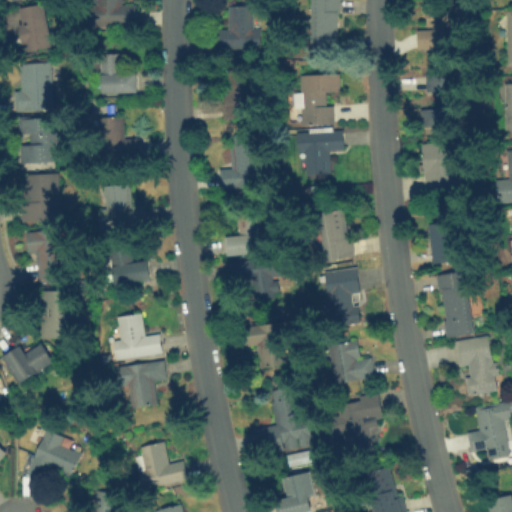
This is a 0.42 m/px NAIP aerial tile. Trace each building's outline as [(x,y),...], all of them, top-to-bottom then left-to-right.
[(89,0),(90,24),(135,23),(135,2),(120,2),(120,0),(89,0)] [(310,0),(310,39),(338,39),(338,0),(310,0)] [(49,45),(44,2),(16,6),(22,49),(49,45)] [(219,28),(219,46),(252,46),(252,3),(225,3),(225,28),(219,28)] [(415,27),(415,46),(454,46),(454,6),(425,6),(425,27),(415,27)] [(136,90),(136,70),(121,70),(121,51),(100,51),(100,91),(136,90)] [(51,108),(50,60),(17,60),(17,108),(51,108)] [(222,115),(250,115),(250,68),(222,68),(222,115)] [(337,71),(301,72),(302,123),(332,122),(332,103),(325,104),(325,90),(338,90),(337,71)] [(455,124),(456,71),(427,71),(426,124),(455,124)] [(511,79),(502,80),(503,128),(511,127),(511,79)] [(122,114),(97,115),(98,155),(137,153),(136,136),(122,136),(122,114)] [(19,160),(56,160),(55,115),(19,115),(19,160)] [(327,147),(341,147),(341,128),(295,128),(296,149),(304,149),(305,172),(328,171),(327,147)] [(421,140),(423,187),(458,185),(456,139),(421,140)] [(229,166),(219,166),(219,185),(259,185),(258,140),(229,141),(229,166)] [(511,145),(504,146),(505,176),(494,177),(495,200),(511,198),(511,145)] [(22,171),(23,219),(58,217),(57,171),(22,171)] [(97,206),(98,225),(142,224),(141,204),(129,204),(128,182),(102,183),(103,205),(97,206)] [(350,254),(344,207),(316,210),(323,257),(350,254)] [(224,233),(224,252),(257,252),(256,213),(236,213),(236,233),(224,233)] [(427,222),(432,262),(455,259),(450,219),(427,222)] [(36,273),(60,273),(60,228),(26,228),(26,252),(36,252),(36,273)] [(113,282),(148,279),(146,258),(130,260),(129,246),(110,248),(113,282)] [(227,260),(228,283),(251,283),(251,295),(278,294),(278,259),(227,260)] [(321,269),(328,325),(360,321),(353,265),(321,269)] [(444,334),(471,331),(464,269),(437,272),(444,334)] [(67,297),(43,297),(43,335),(68,334),(67,297)] [(161,351),(158,331),(144,333),(141,311),(117,314),(119,336),(112,337),(114,357),(161,351)] [(257,365),(287,362),(283,320),(239,324),(241,345),(255,343),(257,365)] [(456,363),(465,362),(468,392),(495,389),(489,334),(454,337),(456,363)] [(372,375),(369,355),(357,357),(355,338),(328,342),(333,381),(372,375)] [(0,354),(17,381),(50,360),(38,341),(24,350),(20,342),(0,354)] [(126,386),(128,405),(155,402),(153,379),(164,378),(162,358),(118,363),(120,386),(126,386)] [(309,444),(307,415),(294,417),(291,385),(269,387),(273,423),(263,424),(265,448),(309,444)] [(378,392),(336,398),(343,446),(374,442),(371,416),(381,414),(378,392)] [(474,403),(477,428),(466,430),(469,449),(485,447),(486,457),(507,454),(502,418),(511,416),(511,404),(511,398),(474,403)] [(60,444),(63,435),(44,427),(26,468),(42,474),(46,464),(70,474),(79,452),(60,444)] [(134,454),(140,487),(186,478),(182,457),(169,460),(165,439),(139,443),(140,453),(134,454)] [(397,511),(402,511),(390,463),(364,470),(373,511),(397,511)] [(303,511),(315,510),(307,470),(280,475),(284,496),(272,498),(274,511),(303,511)] [(113,511),(116,491),(94,489),(91,511),(113,511)] [(485,498),(488,511),(511,511),(511,501),(510,492),(485,498)] [(182,511),(180,502),(152,507),(153,511),(182,511)]
